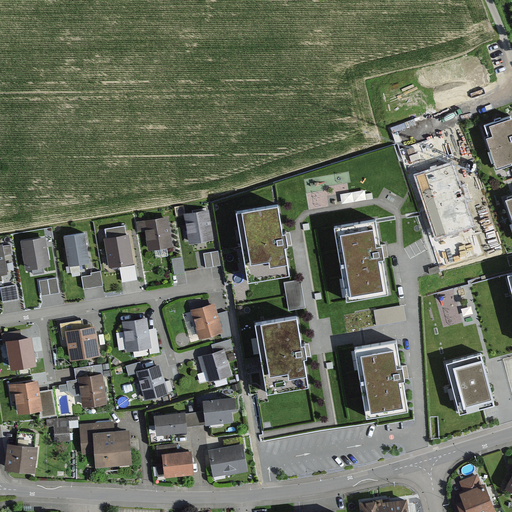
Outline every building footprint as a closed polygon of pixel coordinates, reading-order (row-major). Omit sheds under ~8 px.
[(511,115),(479,127),(495,173),(511,166),(511,115)] [(281,208),(240,215),(252,286),(293,279),(281,208)] [(208,209),(185,213),(190,243),(213,239),(208,209)] [(169,217),(147,221),(151,250),(174,247),(169,217)] [(377,225),(336,232),(348,302),(389,295),(377,225)] [(85,237),(67,240),(72,269),(90,266),(85,237)] [(125,237),(103,242),(109,273),(131,268),(125,237)] [(44,242),(22,245),(27,274),(49,270),(44,242)] [(218,253),(204,256),(207,267),(220,265),(218,253)] [(183,259),(173,261),(175,272),(185,271),(183,259)] [(85,288),(105,286),(103,273),(84,275),(85,288)] [(43,295),(61,294),(60,278),(42,280),(43,295)] [(287,281),(290,310),(306,308),(303,279),(287,281)] [(16,287),(2,290),(5,303),(19,300),(16,287)] [(213,304),(192,310),(202,341),(220,336),(221,341),(232,337),(226,317),(218,320),(213,304)] [(406,306),(377,309),(378,324),(407,321),(406,306)] [(147,318),(124,321),(129,353),(151,349),(147,318)] [(296,320),(255,327),(267,397),(308,391),(296,320)] [(90,330),(64,334),(69,364),(95,359),(90,330)] [(33,340),(8,343),(12,370),(37,367),(33,340)] [(216,355),(202,360),(210,383),(232,375),(225,355),(236,351),(232,341),(214,347),(216,355)] [(397,344),(356,351),(368,421),(409,414),(397,344)] [(494,400),(480,351),(447,360),(460,410),(494,400)] [(168,395),(161,367),(138,373),(145,401),(168,395)] [(103,376),(82,379),(86,408),(108,405),(103,376)] [(39,380),(12,385),(15,400),(19,400),(21,415),(49,410),(46,393),(41,394),(39,380)] [(235,400),(206,403),(209,425),(232,423),(231,412),(236,411),(235,400)] [(185,415),(155,418),(157,435),(186,432),(185,415)] [(71,423),(56,424),(57,441),(72,440),(71,423)] [(114,424),(81,426),(82,445),(94,444),(96,466),(132,464),(130,432),(115,433),(114,424)] [(30,437),(13,435),(8,469),(33,473),(37,449),(28,448),(30,437)] [(244,447),(212,453),(217,478),(248,472),(244,447)] [(191,453),(161,456),(163,478),(193,475),(191,453)] [(476,476),(461,482),(466,493),(460,495),(467,511),(495,511),(485,487),(481,489),(476,476)] [(384,499),(360,502),(361,511),(408,511),(407,501),(385,504),(384,499)]
